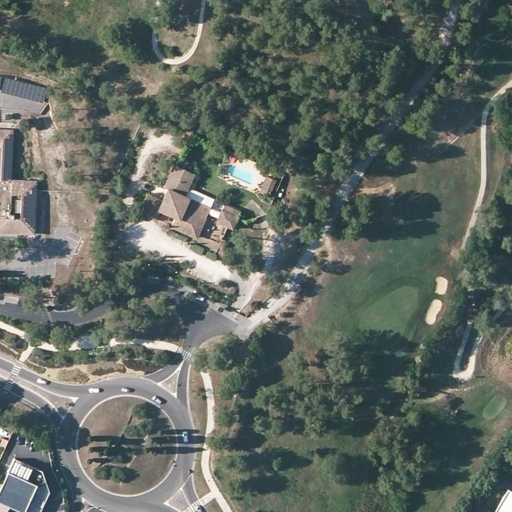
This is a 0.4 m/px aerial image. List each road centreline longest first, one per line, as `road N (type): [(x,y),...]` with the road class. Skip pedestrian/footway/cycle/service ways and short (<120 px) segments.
road 1 (track): [(511,83),(483,119),(457,371),(471,368),(487,323),(511,298)]
road 2 (residential): [(0,306),(81,316),(141,290),(161,291),(193,312),(190,346)]
road 3 (track): [(203,0),(194,46),(173,60),(155,43),(162,0)]
